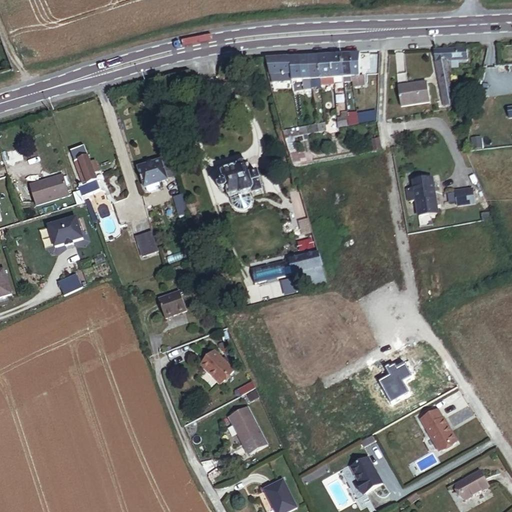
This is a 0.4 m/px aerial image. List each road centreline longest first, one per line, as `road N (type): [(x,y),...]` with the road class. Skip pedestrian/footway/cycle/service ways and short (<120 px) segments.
road 1 (primary): [(511,23),(268,35),(159,54),(0,103)]
road 2 (residential): [(409,278),(420,322),(511,463)]
road 3 (residential): [(159,361),(194,461),(223,511)]
road 4 (unknown): [(99,73),(148,219)]
